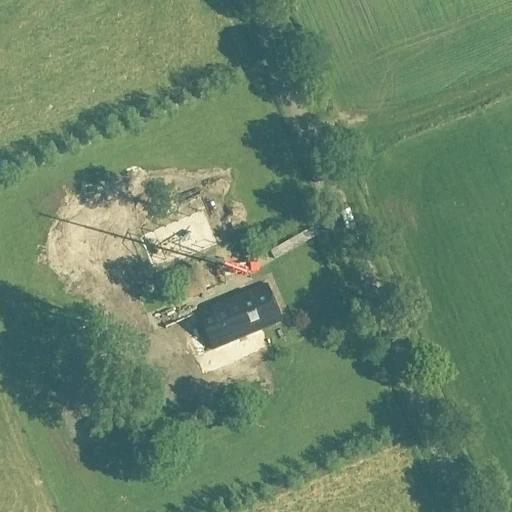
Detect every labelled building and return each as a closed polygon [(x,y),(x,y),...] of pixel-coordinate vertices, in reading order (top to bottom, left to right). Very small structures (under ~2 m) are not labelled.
[(213,244),(199,211),(137,238),(150,267),(174,257),(176,260),(213,244)] [(163,279),(174,306),(206,295),(203,289),(210,288),(202,269),(196,270),(194,266),(163,279)] [(133,279),(111,289),(117,302),(139,292),(133,279)] [(264,283),(196,312),(213,353),(282,323),(264,283)] [(128,326),(128,327),(134,341),(156,331),(150,317),(128,326)]
